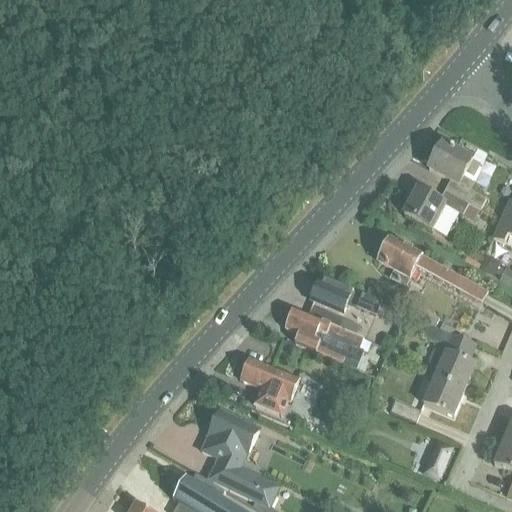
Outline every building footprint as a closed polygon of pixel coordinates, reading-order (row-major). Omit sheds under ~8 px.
[(443,146),(429,172),(451,184),(446,194),(470,207),(475,209),(481,213),(487,202),(471,194),(476,185),(473,183),(482,167),(484,163),(475,158),(473,162),(443,146)] [(419,192),(405,217),(433,233),(446,240),(459,215),(464,218),(470,207),(446,194),(440,204),(419,192)] [(511,240),(511,206),(509,206),(494,241),(506,246),(509,239),(511,240)] [(470,207),(464,218),(469,221),(475,224),(481,213),(475,209),(470,207)] [(482,306),(488,295),(392,242),(379,265),(397,275),(393,281),(407,289),(418,270),(482,306)] [(511,272),(507,270),(501,284),(511,288),(511,272)] [(376,319),(380,307),(326,284),(324,290),(319,288),(313,304),(317,306),(311,320),(341,333),(347,319),(343,317),(347,307),(376,319)] [(412,306),(407,314),(437,329),(441,320),(412,306)] [(295,314),(287,334),(300,339),(298,345),(305,348),(304,350),(348,369),(357,373),(364,354),(361,353),(365,342),(360,340),(341,333),(311,320),(295,314)] [(436,382),(465,394),(476,368),(472,366),(479,348),(455,337),(429,327),(424,339),(450,349),(447,356),(441,353),(437,353),(434,356),(432,361),(431,367),(434,370),(440,372),(436,382)] [(460,327),(455,336),(462,339),(466,330),(460,327)] [(386,337),(381,349),(389,352),(393,341),(386,337)] [(252,364),(243,385),(262,394),(255,410),(283,421),(289,405),(291,406),(300,384),(252,364)] [(465,394),(436,382),(425,407),(454,420),(465,394)] [(417,427),(422,415),(396,404),(391,416),(417,427)] [(265,511),(270,511),(280,492),(241,473),(260,434),(221,415),(220,417),(216,418),(211,428),(213,431),(208,441),(209,442),(202,455),(219,464),(209,484),(265,511)] [(430,461),(422,478),(440,485),(447,468),(453,453),(436,445),(430,461)] [(511,449),(504,446),(495,469),(511,476),(511,486),(506,501),(511,503),(511,449)] [(179,508),(176,511),(240,511),(222,502),(225,497),(226,495),(201,481),(199,486),(198,488),(193,485),(187,481),(174,504),(179,508)]
